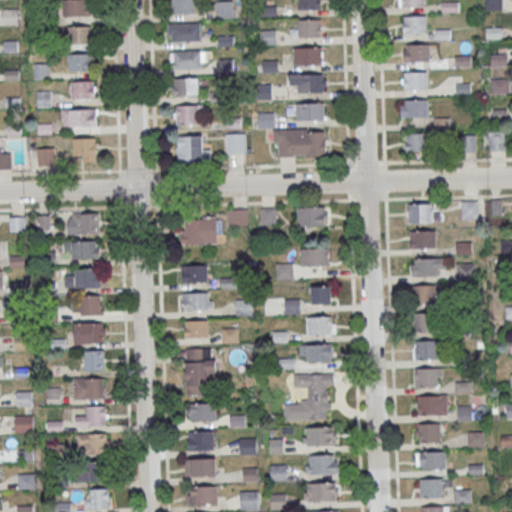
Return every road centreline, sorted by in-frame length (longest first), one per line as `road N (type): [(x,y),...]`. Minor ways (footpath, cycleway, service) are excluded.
road 1 (residential): [(380,511),(361,0)]
road 2 (residential): [(148,511),(131,0)]
road 3 (residential): [(511,176),(0,192)]
